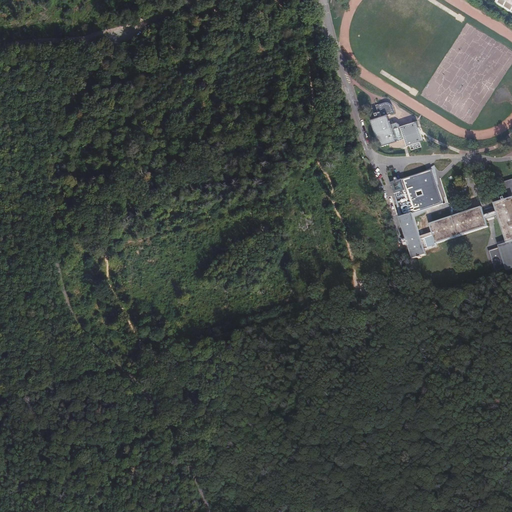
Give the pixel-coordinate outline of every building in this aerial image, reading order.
[(511,0),(495,0),(494,4),(511,14),(511,0)] [(377,119),(388,116),(395,113),(392,104),(389,102),(387,102),(385,103),(376,105),(379,115),(376,116),(377,119)] [(377,119),(371,121),(380,147),(396,142),(396,141),(391,125),(388,116),(377,119)] [(417,122),(401,127),(404,138),(407,146),(410,145),(420,142),(423,141),(417,122)] [(398,123),(391,125),(396,141),(404,138),(401,127),(400,125),(398,123)] [(399,217),(412,258),(426,254),(413,213),(443,203),(432,169),(402,179),(405,189),(395,192),(402,216),(399,217)] [(499,246),(506,270),(511,268),(511,181),(504,184),(509,198),(494,203),(507,243),(499,246)] [(429,223),(435,243),(488,227),(482,207),(429,223)]
